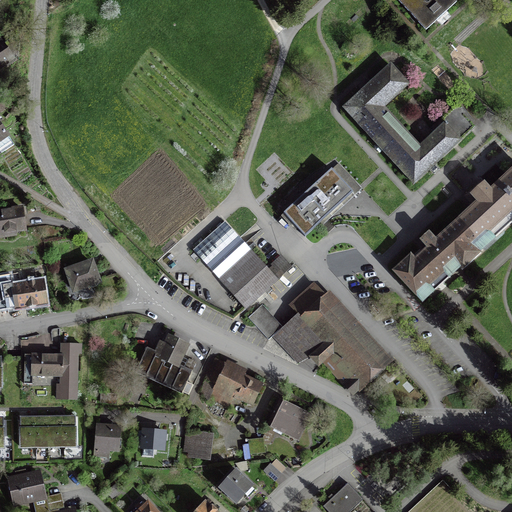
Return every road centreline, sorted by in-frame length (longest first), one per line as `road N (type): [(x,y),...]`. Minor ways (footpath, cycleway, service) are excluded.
road 1 (residential): [(41,0),(34,97),(42,148),(66,193),(155,297)]
road 2 (residential): [(155,297),(388,429)]
road 3 (residential): [(155,297),(0,331)]
road 4 (residential): [(388,429),(326,465),(271,511)]
road 5 (residential): [(388,429),(511,421)]
